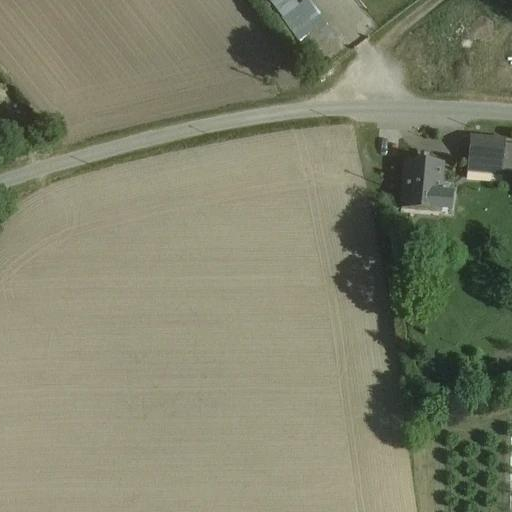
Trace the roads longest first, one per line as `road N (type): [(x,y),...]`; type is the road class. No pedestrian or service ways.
road 1 (unclassified): [(511,114),(366,109),(260,117),(0,183)]
road 2 (track): [(314,111),(438,0)]
